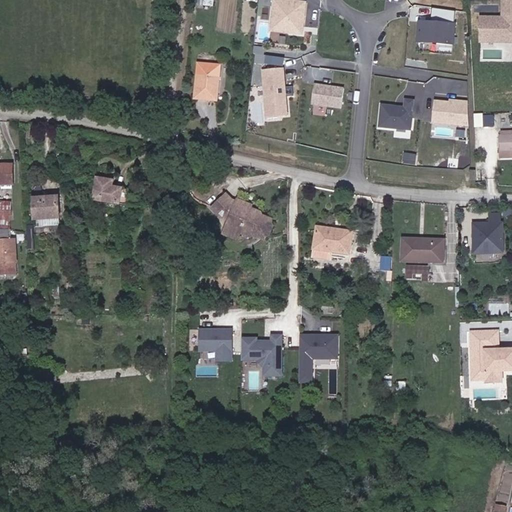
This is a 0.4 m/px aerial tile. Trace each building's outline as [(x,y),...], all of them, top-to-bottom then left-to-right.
[(273,0),(271,32),(305,35),(307,0),(273,0)] [(480,14),(479,42),(511,42),(511,0),(502,0),(502,15),(480,14)] [(418,19),(416,41),(456,44),(457,22),(418,19)] [(198,64),(196,97),(218,98),(220,66),(198,64)] [(286,67),(263,68),(267,117),(290,115),(286,67)] [(314,83),(312,105),(345,108),(347,86),(314,83)] [(404,105),(380,103),(378,127),(413,130),(416,98),(404,97),(404,105)] [(433,99),(432,124),(471,125),(471,100),(433,99)] [(493,128),(493,116),(474,117),(475,129),(493,128)] [(497,137),(493,139),(494,150),(497,150),(511,149),(511,132),(497,134),(497,137)] [(15,186),(14,167),(4,167),(5,186),(15,186)] [(92,185),(90,201),(125,207),(127,189),(114,186),(115,178),(99,175),(97,185),(92,185)] [(53,197),(28,199),(30,221),(55,218),(53,197)] [(226,208),(221,204),(216,211),(224,219),(231,223),(230,229),(254,239),(256,235),(267,240),(269,235),(272,236),(276,225),(273,223),(275,219),(255,208),(255,209),(249,207),(250,204),(241,200),(239,203),(234,199),(226,208)] [(8,220),(15,220),(16,210),(7,209),(8,220)] [(473,221),(473,254),(505,254),(505,211),(490,211),(490,221),(473,221)] [(0,225),(9,227),(8,220),(0,219),(0,225)] [(341,251),(340,228),(321,225),(317,256),(335,259),(337,250),(341,251)] [(354,253),(358,230),(340,228),(341,251),(354,253)] [(0,276),(12,275),(10,241),(0,241),(0,276)] [(18,275),(16,241),(10,241),(12,275),(18,275)] [(402,241),(402,262),(444,262),(444,241),(402,241)] [(152,282),(155,316),(166,315),(163,281),(152,282)] [(234,327),(199,327),(199,351),(216,351),(216,361),(234,361),(234,327)] [(502,328),(472,329),(472,383),(503,382),(503,371),(511,371),(511,346),(502,346),(502,328)] [(264,376),(284,376),(284,333),(272,333),(272,337),(242,337),(242,362),(264,362),(264,376)] [(340,359),(340,333),(300,333),(300,382),(315,382),(315,359),(340,359)]
